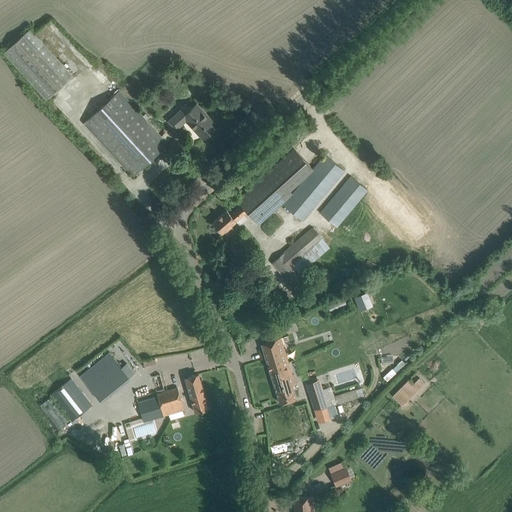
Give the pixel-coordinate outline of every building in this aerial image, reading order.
[(72,76),(29,29),(4,52),(47,99),(72,76)] [(132,175),(167,143),(119,91),(84,122),(132,175)] [(213,131),(213,129),(214,127),(208,121),(211,119),(197,103),(185,114),(180,109),(168,121),(176,130),(186,121),(202,139),(206,135),(209,136),(213,131)] [(259,223),(286,199),(286,198),(292,193),(289,190),(307,174),(306,174),(312,169),(294,149),(252,186),(255,190),(241,203),(242,204),(231,215),(227,210),(212,223),(222,233),(247,210),(259,223)] [(284,205),(303,220),(344,170),(325,155),(284,205)] [(337,226),(367,190),(351,176),(320,213),(337,226)] [(292,246),(301,257),(323,239),(314,228),(292,246)] [(272,263),(293,287),(304,277),(284,253),(272,263)] [(429,301),(440,291),(433,283),(421,293),(429,301)] [(356,296),(362,311),(373,306),(368,292),(356,296)] [(329,310),(348,304),(346,297),(326,303),(329,310)] [(170,349),(163,325),(142,332),(149,356),(170,349)] [(280,337),(261,343),(280,403),(296,398),(292,384),(297,382),(295,376),(293,376),(280,337)] [(113,375),(119,384),(131,376),(125,367),(113,375)] [(198,373),(185,377),(195,412),(208,408),(198,373)] [(50,394),(71,421),(92,405),(71,378),(50,394)] [(402,405),(424,383),(419,378),(414,383),(409,379),(392,396),(402,405)] [(309,390),(315,410),(328,406),(322,386),(309,390)] [(157,396),(139,402),(145,422),(184,410),(177,388),(157,393),(157,396)] [(50,396),(45,401),(63,424),(69,420),(50,396)] [(63,424),(45,401),(40,404),(58,428),(63,424)] [(299,403),(302,414),(311,412),(308,401),(299,403)] [(122,404),(99,413),(106,432),(129,423),(122,404)] [(346,467),(331,474),(336,485),(351,479),(346,467)] [(314,511),(313,495),(294,497),(294,511),(314,511)]
